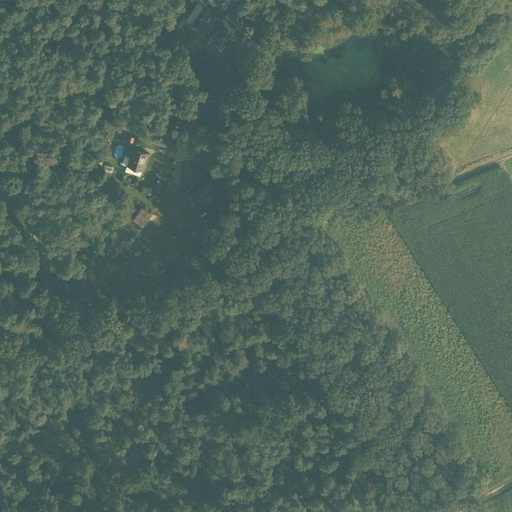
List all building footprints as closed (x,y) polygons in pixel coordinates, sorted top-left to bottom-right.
[(229,25),(233,18),(226,14),(222,21),(215,17),(209,27),(215,31),(206,45),(215,51),(220,43),(223,45),(234,29),(229,25)] [(166,146),(168,138),(149,132),(147,140),(166,146)] [(142,170),(147,153),(128,147),(126,154),(130,156),(127,165),(142,170)] [(163,190),(161,182),(154,183),(157,192),(163,190)] [(191,188),(181,194),(188,205),(198,200),(191,188)] [(136,221),(148,225),(153,210),(141,206),(136,221)] [(114,242),(124,247),(136,224),(126,219),(114,242)]
